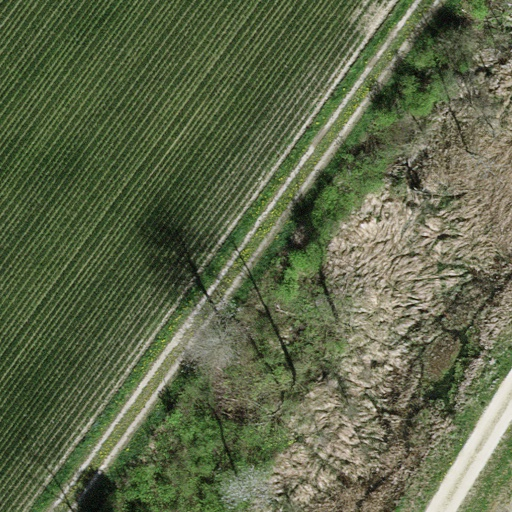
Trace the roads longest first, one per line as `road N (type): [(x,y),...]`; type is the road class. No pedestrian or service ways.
road 1 (track): [(430,0),(63,511)]
road 2 (track): [(436,511),(511,392)]
